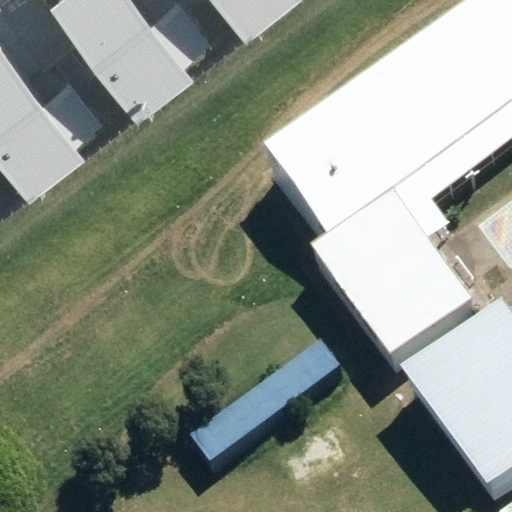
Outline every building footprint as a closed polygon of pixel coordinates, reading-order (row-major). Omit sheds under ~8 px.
[(200,61),(154,0),(59,0),(138,106),(200,61)] [(273,0),(228,0),(245,22),(273,0)] [(511,0),(510,0),(253,188),(474,488),(511,460),(511,368),(416,239),(511,168),(511,0)] [(0,19),(0,147),(31,188),(93,141),(0,19)] [(323,393),(303,367),(189,453),(209,479),(323,393)]
